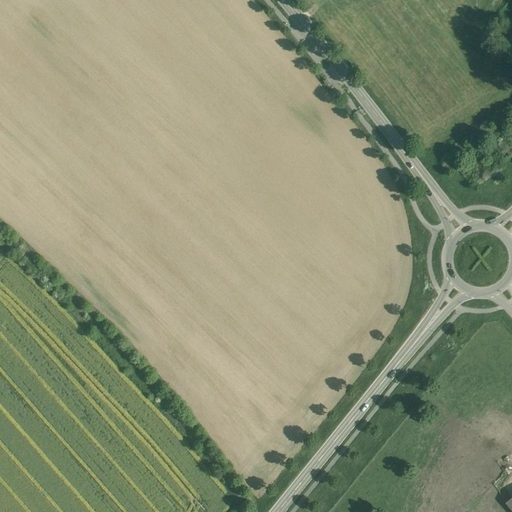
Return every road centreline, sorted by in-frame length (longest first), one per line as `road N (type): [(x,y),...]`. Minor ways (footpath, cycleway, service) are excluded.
road 1 (tertiary): [(283,0),(424,181)]
road 2 (secondary): [(419,337),(279,511)]
